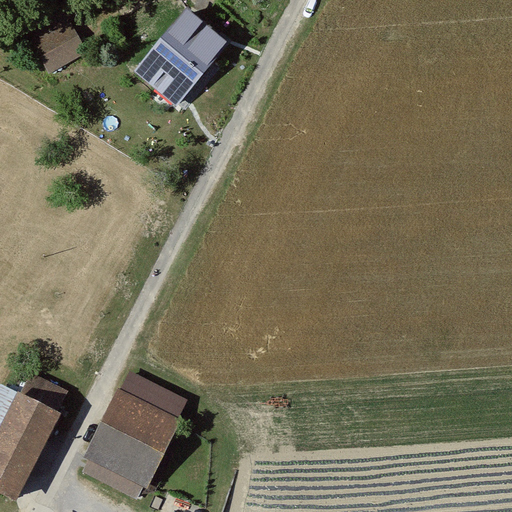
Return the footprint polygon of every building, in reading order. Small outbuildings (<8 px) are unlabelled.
[(87,53),(63,8),(24,28),(48,74),(87,53)] [(231,44),(188,10),(136,74),(179,109),(231,44)] [(188,402),(129,372),(86,456),(145,486),(188,402)] [(68,392),(31,374),(21,395),(58,413),(68,392)] [(0,495),(18,505),(63,415),(58,413),(21,395),(0,437),(0,495)]
